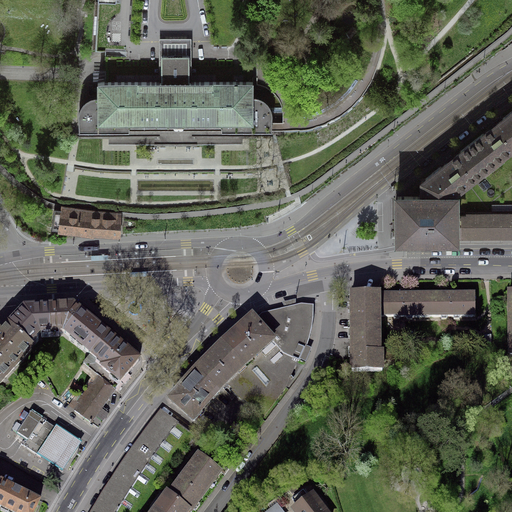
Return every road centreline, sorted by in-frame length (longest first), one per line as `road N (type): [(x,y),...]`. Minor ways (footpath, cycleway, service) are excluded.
road 1 (primary): [(511,76),(305,240),(262,257)]
road 2 (residential): [(327,273),(328,327),(311,377),(212,511)]
road 3 (secondary): [(228,294),(131,408),(63,511)]
road 4 (primary): [(231,245),(43,251),(0,272)]
road 5 (primary): [(0,277),(44,289),(215,280)]
road 6 (primary): [(327,273),(511,264)]
